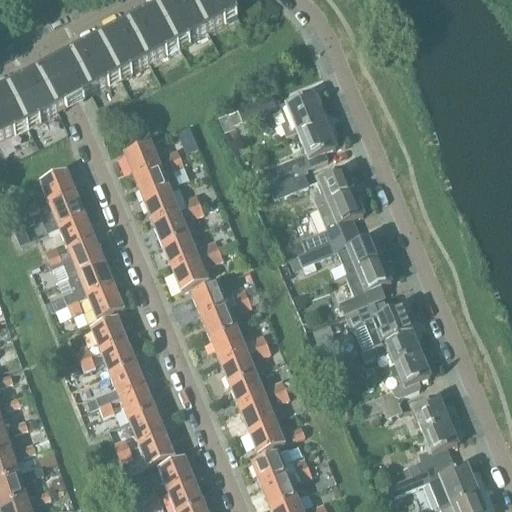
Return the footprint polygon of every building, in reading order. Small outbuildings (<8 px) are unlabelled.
[(225,0),(190,0),(159,17),(178,52),(237,21),(225,0)] [(159,17),(101,48),(120,83),(178,52),(159,17)] [(101,48),(71,64),(91,99),(120,83),(101,48)] [(55,73),(39,81),(58,117),(74,108),(91,99),(71,64),(55,73)] [(39,81),(10,97),(28,133),(58,117),(39,81)] [(10,97),(0,101),(0,145),(28,133),(10,97)] [(287,142),(298,137),(324,126),(313,99),(287,109),(286,107),(280,110),(281,112),(280,113),(286,127),(281,129),(287,142)] [(230,119),(221,124),(225,136),(235,132),(234,131),(242,127),(277,113),(272,101),(238,115),(238,116),(230,119)] [(63,118),(41,128),(47,143),(69,133),(63,118)] [(263,176),(270,193),(304,179),(303,176),(328,166),(324,158),(335,153),(324,126),(298,137),(306,159),(263,176)] [(124,160),(134,183),(160,172),(150,149),(124,160)] [(170,169),(181,164),(177,155),(166,159),(169,168),(170,169)] [(184,173),(181,164),(170,169),(173,178),(184,173)] [(134,183),(143,206),(169,195),(169,194),(178,190),(173,178),(170,169),(169,168),(160,172),(134,183)] [(317,214),(328,209),(354,198),(344,175),(319,186),(324,199),(313,204),(317,214)] [(40,188),(50,211),(76,200),(66,177),(40,188)] [(304,179),(270,193),(275,205),(309,191),(304,179)] [(143,206),(153,229),(179,218),(169,195),(143,206)] [(363,220),(354,198),(328,209),(317,214),(326,235),(301,246),(305,257),(356,236),(352,225),(363,220)] [(50,211),(59,234),(85,223),(76,200),(50,211)] [(184,205),(188,214),(200,210),(196,200),(184,205)] [(26,211),(30,220),(41,216),(37,206),(26,211)] [(200,210),(188,214),(192,224),(204,219),(200,210)] [(41,216),(30,220),(33,229),(45,225),(41,216)] [(153,229),(162,252),(188,241),(179,218),(153,229)] [(59,234),(69,257),(95,246),(85,223),(59,234)] [(347,280),(381,265),(372,242),(361,247),(356,236),(305,257),(297,260),(302,272),(338,258),(347,280)] [(162,252),(172,275),(198,264),(188,241),(162,252)] [(69,257),(78,280),(104,269),(95,246),(69,257)] [(203,251),(207,260),(218,255),(215,246),(203,251)] [(45,257),(48,266),(59,261),(56,252),(45,257)] [(218,255),(207,260),(211,270),(222,265),(218,255)] [(59,261),(48,266),(52,275),(63,271),(59,261)] [(198,264),(172,275),(181,298),(208,288),(198,264)] [(391,288),(381,265),(347,280),(345,281),(354,302),(340,308),(345,320),(384,303),(380,293),(391,288)] [(78,280),(88,303),(114,292),(104,269),(78,280)] [(191,299),(201,323),(227,312),(218,288),(191,299)] [(114,292),(88,303),(97,327),(124,316),(114,292)] [(233,299),(237,309),(248,304),(244,294),(233,299)] [(63,302),(67,311),(78,306),(74,297),(63,302)] [(248,304),(237,309),(240,317),(252,313),(248,304)] [(78,306),(67,311),(71,321),(82,316),(78,306)] [(375,351),(385,347),(411,337),(402,314),(390,319),(386,308),(346,324),(350,334),(364,328),(374,352),(375,351)] [(201,323),(211,346),(237,335),(227,312),(201,323)] [(90,334),(100,358),(126,347),(117,323),(90,334)] [(211,346),(220,369),(246,358),(237,335),(211,346)] [(385,347),(395,370),(420,359),(411,337),(385,347)] [(252,345),(256,354),(267,350),(263,340),(252,345)] [(100,358),(109,381),(136,370),(126,347),(100,358)] [(267,350),(256,354),(259,363),(270,359),(267,350)] [(379,361),(375,351),(374,352),(361,358),(365,367),(379,361)] [(76,357),(80,367),(91,362),(87,353),(76,357)] [(220,369),(230,392),(256,381),(246,358),(220,369)] [(420,359),(395,370),(404,392),(359,410),(360,411),(342,419),(346,429),(383,414),(388,426),(393,424),(391,421),(402,417),(398,407),(399,403),(419,395),(421,391),(419,387),(430,382),(420,359)] [(91,362),(80,367),(84,376),(95,371),(91,362)] [(109,381),(119,404),(146,393),(136,370),(109,381)] [(0,391),(12,388),(10,379),(0,382),(0,391)] [(230,392),(239,415),(265,404),(256,381),(230,392)] [(271,391),(274,399),(285,395),(282,386),(271,391)] [(119,404),(128,427),(155,416),(146,393),(119,404)] [(285,395),(274,399),(278,409),(290,404),(285,395)] [(95,403),(99,412),(110,408),(106,399),(95,403)] [(0,434),(4,433),(0,422),(0,418),(7,416),(7,415),(20,411),(17,403),(0,408),(0,434)] [(239,415),(249,438),(275,427),(265,404),(239,415)] [(413,414),(423,437),(448,427),(439,404),(413,414)] [(110,408),(99,412),(103,422),(114,417),(110,408)] [(128,427),(138,450),(165,439),(155,416),(128,427)] [(12,430),(14,439),(28,434),(25,426),(12,430)] [(275,427),(249,438),(258,461),(284,450),(275,427)] [(432,460),(447,454),(457,450),(448,427),(423,437),(432,460)] [(305,442),(301,432),(290,437),(294,446),(305,442)] [(0,434),(0,460),(11,457),(4,433),(0,434)] [(165,439),(138,450),(147,474),(174,463),(165,439)] [(19,453),(22,462),(35,457),(50,452),(47,444),(19,453)] [(114,449),(118,457),(129,453),(125,444),(114,449)] [(129,453),(118,457),(122,468),(133,463),(129,453)] [(408,472),(411,482),(452,465),(447,454),(432,460),(428,464),(418,468),(417,466),(413,468),(414,470),(408,472)] [(0,460),(0,486),(19,480),(11,457),(0,460)] [(261,492),(287,482),(297,478),(308,474),(304,464),(284,472),(278,458),(252,469),(261,492)] [(158,474),(168,498),(194,487),(184,464),(158,474)] [(394,501),(429,487),(456,475),(452,465),(411,482),(390,491),(374,497),(378,507),(394,500),(394,501)] [(438,511),(444,511),(478,498),(466,471),(456,475),(429,487),(438,511)] [(0,486),(0,511),(27,504),(22,488),(43,481),(40,473),(27,477),(27,478),(19,480),(0,486)] [(300,487),(312,482),(308,474),(297,478),(300,487)] [(261,492),(269,511),(278,511),(297,504),(291,490),(287,482),(261,492)] [(168,498),(173,511),(198,511),(204,510),(194,487),(168,498)] [(144,497),(148,507),(159,502),(155,492),(144,497)] [(51,504),(48,496),(35,500),(37,508),(51,504)] [(483,511),(478,498),(444,511),(483,511)] [(159,502),(148,507),(149,511),(160,511),(163,511),(159,502)]
